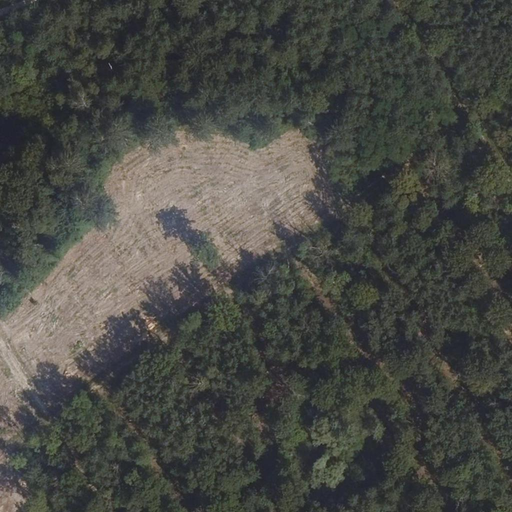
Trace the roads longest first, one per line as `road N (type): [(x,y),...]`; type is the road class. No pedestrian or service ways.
road 1 (track): [(396,0),(511,184)]
road 2 (track): [(0,347),(108,511)]
